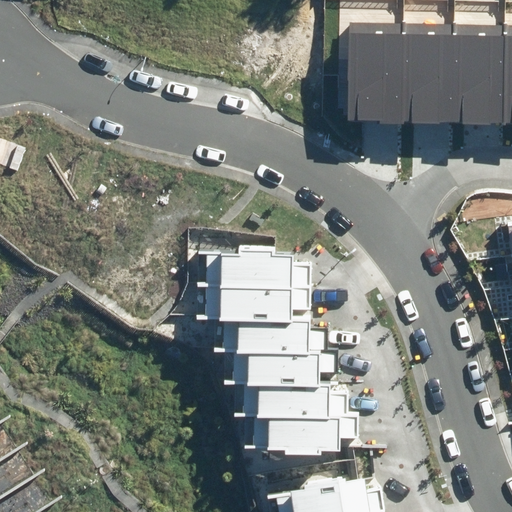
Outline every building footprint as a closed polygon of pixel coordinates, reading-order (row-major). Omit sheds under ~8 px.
[(156,0),(119,0),(118,37),(156,38),(156,0)] [(207,0),(166,0),(166,46),(207,47),(207,0)] [(252,0),(215,0),(215,53),(252,54),(252,0)] [(317,0),(260,0),(259,58),(317,60),(317,0)] [(347,119),(511,119),(511,18),(348,17),(347,119)] [(250,409),(248,439),(337,443),(339,403),(332,403),(334,375),(323,374),(325,344),(312,343),(314,310),(295,309),(298,245),(200,240),(197,312),(216,313),(214,344),(227,345),(225,376),(236,376),(235,408),(250,409)] [(38,511),(66,495),(0,388),(0,511),(38,511)] [(372,511),(364,467),(267,484),(272,511),(372,511)]
